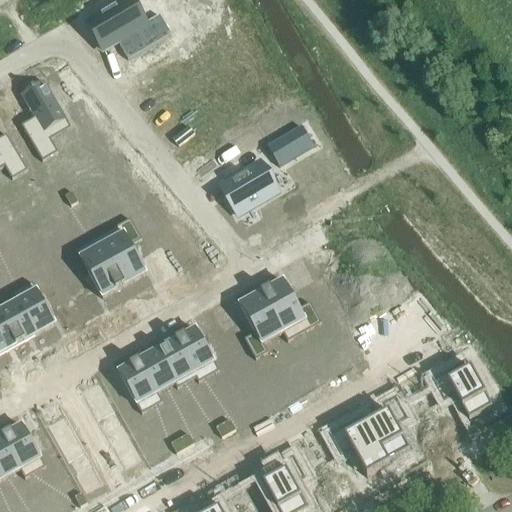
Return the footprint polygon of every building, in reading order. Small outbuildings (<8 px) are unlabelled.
[(130,0),(87,26),(103,52),(117,44),(128,62),(171,37),(160,17),(146,26),(130,0)] [(35,120),(22,128),(43,164),(58,155),(51,142),(71,130),(44,84),(21,97),(35,120)] [(302,129),(268,149),(279,169),(314,149),(302,129)] [(0,172),(5,169),(12,182),(28,173),(7,137),(0,140),(0,172)] [(261,166),(221,189),(237,217),(278,193),(261,166)] [(72,194),(65,198),(71,209),(78,205),(72,194)] [(131,222),(98,240),(125,289),(147,277),(131,248),(142,242),(131,222)] [(98,240),(76,252),(103,301),(125,289),(98,240)] [(283,283),(261,295),(284,335),(283,336),(288,344),(321,325),(310,305),(299,311),(283,283)] [(32,285),(12,296),(16,305),(17,304),(36,338),(56,327),(32,285)] [(261,295),(240,307),(256,336),(245,342),(256,362),(268,355),(263,347),(283,336),(284,335),(261,295)] [(0,313),(0,317),(17,349),(36,338),(17,304),(16,305),(0,313)] [(0,357),(17,349),(0,317),(0,357)] [(196,331),(176,342),(197,380),(196,381),(199,385),(219,373),(196,331)] [(176,342),(157,353),(178,391),(196,381),(197,380),(176,342)] [(157,353),(138,363),(157,397),(158,396),(175,387),(177,391),(178,391),(157,353)] [(138,363),(119,374),(142,416),(163,405),(158,396),(157,397),(138,363)] [(466,363),(432,382),(444,403),(455,397),(470,422),(492,410),(466,363)] [(363,418),(362,419),(389,467),(390,466),(389,465),(410,453),(396,428),(407,421),(395,400),(383,407),(387,415),(368,426),(363,418)] [(362,419),(329,437),(341,458),(352,452),(367,479),(389,467),(362,419)] [(230,422),(223,426),(228,436),(236,432),(230,422)] [(223,426),(216,430),(222,440),(228,436),(223,426)] [(22,428),(3,438),(22,472),(20,473),(25,481),(46,470),(22,428)] [(188,436),(181,440),(187,451),(194,446),(188,436)] [(3,438),(0,440),(0,478),(3,483),(20,473),(22,472),(3,438)] [(181,440),(171,446),(177,456),(187,451),(181,440)] [(293,459),(259,478),(278,511),(307,511),(308,511),(294,486),(305,480),(293,459)] [(82,495),(75,499),(81,510),(88,506),(82,495)]
